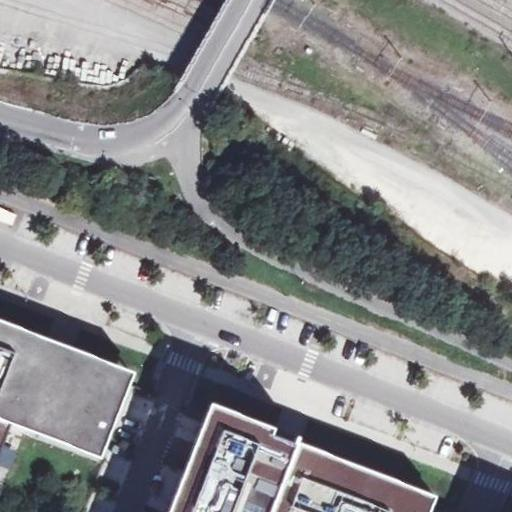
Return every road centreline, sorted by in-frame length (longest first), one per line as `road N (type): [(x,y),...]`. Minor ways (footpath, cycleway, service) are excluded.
road 1 (unclassified): [(511,441),(0,244)]
road 2 (unclassified): [(188,92),(170,119),(132,141),(105,143),(0,117)]
